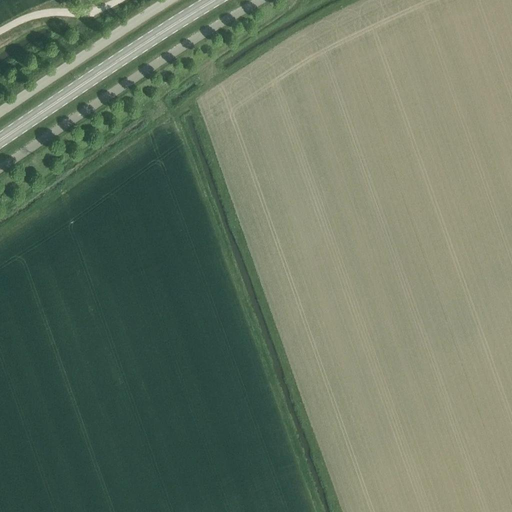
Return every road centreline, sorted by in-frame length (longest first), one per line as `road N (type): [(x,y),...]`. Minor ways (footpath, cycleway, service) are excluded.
road 1 (unclassified): [(0,168),(260,0)]
road 2 (primary): [(0,139),(212,0)]
road 3 (unclassified): [(0,111),(168,0)]
road 4 (track): [(0,30),(44,12),(90,12),(118,0)]
